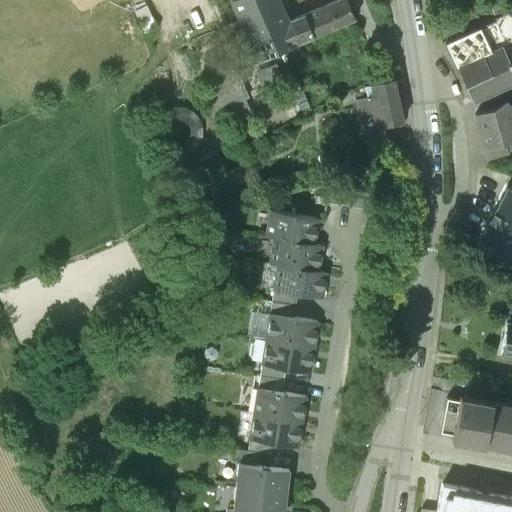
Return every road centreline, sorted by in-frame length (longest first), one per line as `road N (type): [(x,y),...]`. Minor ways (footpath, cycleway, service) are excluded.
road 1 (residential): [(333,511),(317,485),(350,257),(345,228)]
road 2 (residential): [(401,416),(423,307),(431,208)]
road 3 (residential): [(431,208),(455,200),(462,176),(449,88),(442,73),(421,63)]
road 4 (residential): [(431,208),(421,63)]
